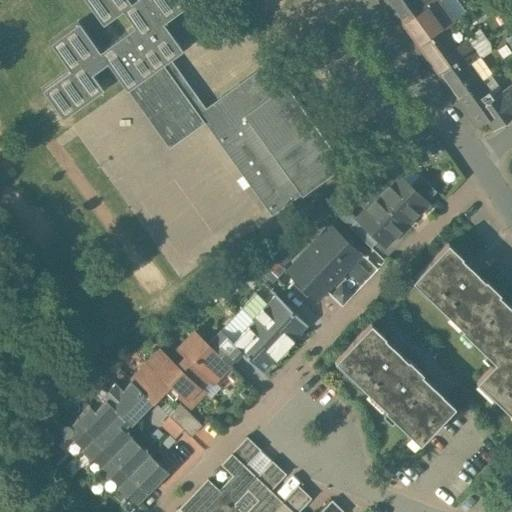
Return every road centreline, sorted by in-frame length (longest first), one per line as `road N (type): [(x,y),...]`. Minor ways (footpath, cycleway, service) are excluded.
road 1 (residential): [(340,320),(483,168)]
road 2 (residential): [(361,0),(478,160)]
road 3 (residential): [(439,511),(368,484),(333,458),(308,424)]
road 4 (residential): [(275,388),(173,496)]
